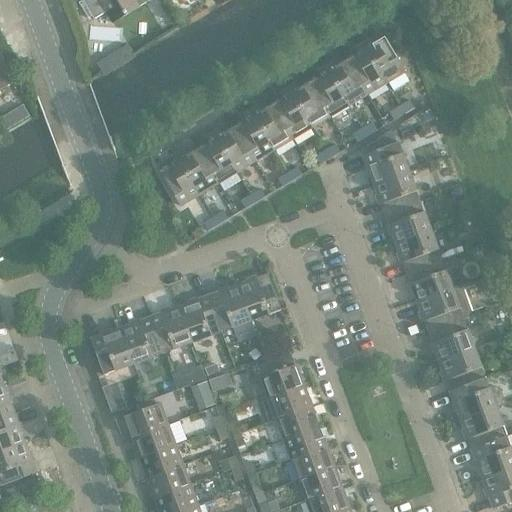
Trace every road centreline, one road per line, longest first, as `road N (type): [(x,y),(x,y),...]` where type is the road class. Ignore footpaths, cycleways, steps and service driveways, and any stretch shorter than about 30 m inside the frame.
road 1 (residential): [(458,511),(342,205)]
road 2 (residential): [(386,511),(276,230)]
road 3 (tertiary): [(107,502),(46,334),(59,284),(94,234)]
road 4 (tertiary): [(94,234),(104,208),(100,189),(30,0)]
road 5 (residential): [(276,230),(146,276),(94,234)]
